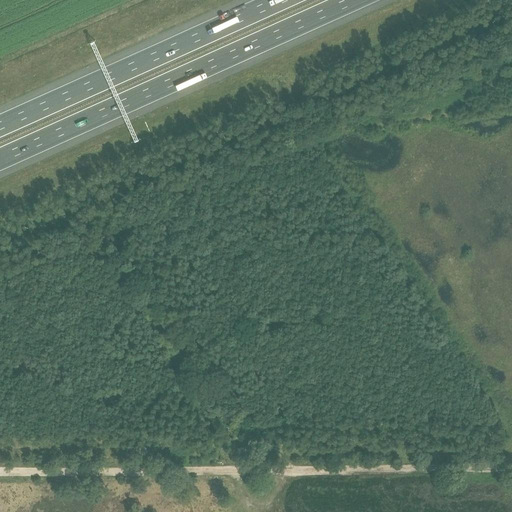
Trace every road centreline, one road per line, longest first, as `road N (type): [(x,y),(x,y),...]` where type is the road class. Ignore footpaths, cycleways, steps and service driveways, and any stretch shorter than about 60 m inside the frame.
road 1 (track): [(511,470),(0,474)]
road 2 (motorway): [(0,159),(354,0)]
road 3 (motorway): [(281,0),(0,125)]
